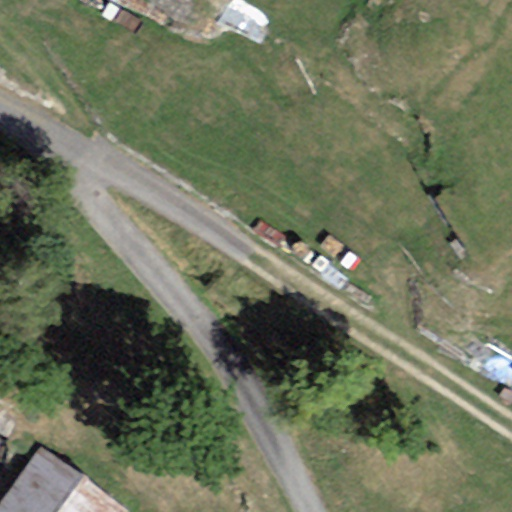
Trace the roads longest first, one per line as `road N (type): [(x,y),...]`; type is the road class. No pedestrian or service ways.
road 1 (track): [(69,170),(369,332),(511,421)]
road 2 (unclassified): [(0,117),(69,170),(188,315),(281,452),(311,511)]
